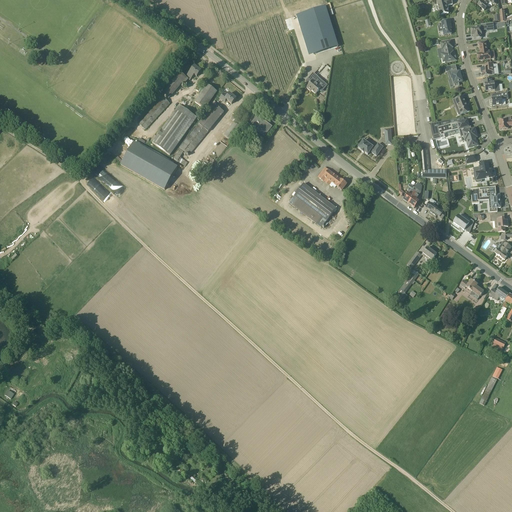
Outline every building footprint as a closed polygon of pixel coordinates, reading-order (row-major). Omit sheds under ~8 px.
[(440,16),(448,14),(448,13),(449,12),(448,10),(447,10),(447,6),(453,5),(451,0),(446,0),(445,0),(444,0),(443,0),(436,2),(438,7),(437,7),(436,8),(437,11),(438,11),(439,11),(440,16)] [(481,2),(477,6),(484,11),(488,7),(486,6),(488,4),(491,3),(492,5),(496,5),(495,0),(485,0),(483,3),(481,2)] [(501,23),(506,22),(508,21),(511,18),(511,15),(505,19),(504,11),(499,11),(500,16),(501,22),(501,23)] [(444,36),(451,35),(450,28),(451,27),(450,21),(441,22),(444,36)] [(487,31),(493,31),(493,24),(481,25),(481,27),(471,28),(472,36),(473,36),(474,39),(482,38),(481,31),(487,30),(487,31)] [(339,45),(336,37),(335,34),(318,41),(317,37),(311,39),(309,34),(303,36),(312,56),(317,54),(313,46),(319,44),(322,52),(339,45)] [(445,63),(451,61),(451,59),(455,59),(455,58),(454,59),(454,56),(453,52),(452,52),(451,48),(453,48),(451,41),(440,43),(442,50),(443,50),(444,54),(441,54),(442,60),(441,60),(442,64),(445,63)] [(494,51),(489,52),(488,52),(486,42),(478,43),(480,52),(481,52),(481,54),(477,55),(478,62),(495,59),(494,51)] [(495,75),(494,71),(493,64),(483,66),(485,66),(485,69),(480,69),(481,77),(492,76),(495,75)] [(197,77),(201,71),(194,66),(190,72),(187,77),(190,80),(194,75),(197,77)] [(455,87),(459,86),(458,83),(462,82),(461,78),(460,77),(460,76),(459,73),(457,73),(456,70),(449,72),(451,80),(452,80),(454,85),(455,87)] [(189,80),(187,78),(180,72),(162,93),(168,99),(181,84),(183,86),(189,80)] [(316,95),(321,88),(313,80),(306,88),(310,91),(310,90),(316,95)] [(499,85),(494,86),(494,83),(491,83),(491,80),(483,81),(484,86),(485,86),(486,92),(494,91),(495,93),(500,92),(499,85)] [(195,102),(205,109),(217,92),(207,85),(195,102)] [(493,106),(502,105),(501,100),(508,100),(507,93),(495,95),(495,98),(492,98),(493,106)] [(226,100),(232,104),(236,99),(230,94),(227,96),(224,94),(220,99),(224,103),(226,100)] [(461,115),(469,112),(466,104),(465,104),(462,97),(455,99),(461,115)] [(146,130),(166,108),(170,104),(163,98),(139,124),(146,130)] [(184,151),(189,155),(208,132),(224,112),(215,105),(199,124),(179,148),(180,149),(174,159),(185,167),(188,163),(180,157),(184,151)] [(152,143),(170,156),(197,118),(179,106),(152,143)] [(264,139),(273,127),(257,115),(249,127),(264,139)] [(244,122),(236,116),(232,121),(240,127),(244,122)] [(511,126),(511,127),(511,126),(511,117),(511,118),(507,118),(507,120),(499,121),(500,130),(508,129),(507,126),(511,126)] [(470,148),(478,146),(476,138),(477,138),(477,135),(475,128),(468,130),(467,128),(469,127),(467,120),(457,123),(438,128),(441,139),(445,138),(444,134),(445,134),(459,130),(459,132),(460,132),(462,132),(464,140),(466,141),(468,140),(470,148)] [(232,133),(236,135),(241,128),(234,122),(228,129),(232,133)] [(392,145),(391,129),(384,130),(385,146),(392,145)] [(232,141),(234,138),(226,132),(224,135),(232,141)] [(373,148),(365,142),(363,141),(358,148),(361,151),(364,154),(364,153),(368,155),(371,151),(372,152),(372,153),(376,157),(383,148),(378,144),(374,150),(373,149),(373,148)] [(165,190),(177,168),(133,143),(121,165),(165,190)] [(446,171),(432,171),(427,171),(425,147),(419,148),(421,173),(422,173),(422,179),(430,179),(446,179),(446,171)] [(467,164),(476,163),(475,156),(466,157),(467,164)] [(477,181),(492,178),(491,170),(489,171),(488,162),(479,164),(480,168),(475,169),(474,170),(475,173),(476,173),(477,181)] [(335,186),(342,191),(347,185),(341,180),(325,168),(318,177),(324,182),(329,186),(331,183),(335,186)] [(289,204),(321,229),(326,222),(336,209),(304,184),(294,197),(289,204)] [(408,194),(403,200),(408,205),(418,191),(410,185),(408,187),(411,189),(408,194)] [(489,213),(497,213),(497,209),(501,208),(500,195),(490,196),(491,196),(489,197),(488,188),(471,190),(472,205),(479,204),(479,199),(489,199),(490,213),(489,213)] [(422,192),(421,192),(420,190),(418,192),(418,191),(408,205),(414,209),(419,202),(416,199),(416,198),(417,199),(420,195),(421,193),(422,192)] [(432,216),(436,210),(438,207),(438,204),(434,204),(433,206),(429,203),(425,207),(429,210),(431,211),(429,214),(432,216)] [(442,220),(446,215),(440,211),(439,212),(436,210),(432,216),(435,219),(437,216),(439,217),(438,217),(442,220)] [(458,216),(457,218),(453,223),(464,231),(464,230),(465,231),(465,232),(468,233),(469,234),(470,229),(471,229),(473,224),(472,224),(473,222),(469,220),(467,223),(462,219),(464,215),(461,213),(458,216)] [(498,233),(505,232),(505,228),(508,227),(507,220),(504,221),(504,219),(505,219),(504,215),(490,216),(491,223),(495,222),(495,229),(498,229),(498,233)] [(503,242),(501,245),(499,244),(498,243),(496,246),(494,244),(492,247),(494,249),(493,251),(495,253),(495,254),(498,256),(501,258),(504,261),(507,257),(505,256),(511,248),(505,243),(503,242)] [(430,262),(436,255),(434,253),(427,248),(422,254),(423,254),(422,256),(426,259),(430,262)] [(417,253),(407,266),(411,269),(421,256),(417,253)] [(400,300),(409,288),(419,275),(414,271),(395,296),(400,300)] [(473,291),(481,297),(481,296),(484,292),(476,287),(477,285),(471,281),(468,284),(464,281),(460,285),(463,288),(464,286),(472,293),(473,291)] [(505,302),(510,295),(500,288),(497,292),(493,289),(490,293),(488,295),(497,301),(499,299),(505,303),(505,302)] [(511,306),(511,304),(511,296),(510,295),(505,302),(505,303),(502,308),(502,307),(496,320),(500,322),(506,309),(505,309),(507,305),(506,304),(506,303),(511,306)] [(496,339),(493,344),(503,349),(505,344),(496,339)] [(498,380),(502,371),(497,368),(492,377),(498,380)] [(491,378),(486,391),(491,393),(497,380),(491,378)] [(8,390),(5,395),(11,400),(15,394),(8,390)]
